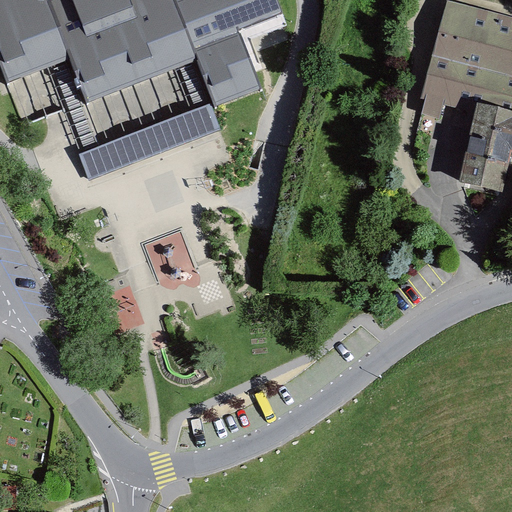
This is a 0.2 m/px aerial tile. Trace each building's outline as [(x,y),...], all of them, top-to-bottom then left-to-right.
[(0,0),(0,66),(6,83),(72,59),(49,0),(0,0)] [(49,0),(72,59),(87,102),(198,61),(174,0),(49,0)] [(277,0),(174,0),(198,61),(216,107),(262,90),(239,29),(283,12),(277,0)] [(511,26),(452,10),(425,110),(483,126),(467,188),(501,197),(511,155),(511,26)] [(219,136),(209,110),(84,157),(94,183),(219,136)]
